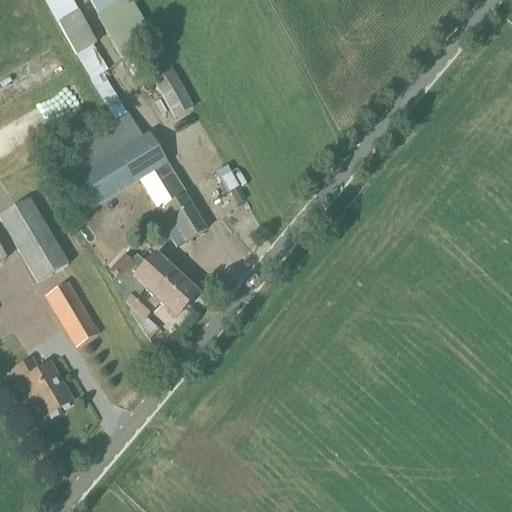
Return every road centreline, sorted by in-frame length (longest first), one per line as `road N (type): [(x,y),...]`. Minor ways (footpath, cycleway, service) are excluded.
road 1 (unclassified): [(72,511),(499,0)]
road 2 (unknown): [(260,286),(87,0)]
